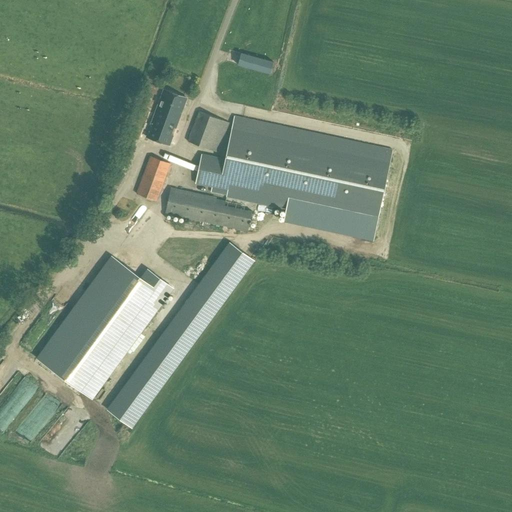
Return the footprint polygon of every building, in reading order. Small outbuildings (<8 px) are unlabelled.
[(237,65),(271,74),(273,62),(241,53),(237,65)] [(146,136),(158,141),(169,145),(187,98),(163,90),(146,136)] [(188,141),(199,145),(217,152),(229,122),(199,111),(188,141)] [(202,154),(195,184),(212,187),(211,191),(226,195),(226,197),(286,210),(284,221),(373,240),(392,150),(267,123),(263,122),(235,116),(225,159),(202,154)] [(111,173),(102,199),(109,202),(117,190),(120,182),(121,183),(122,177),(124,177),(137,140),(126,135),(112,173),(111,173)] [(150,156),(137,194),(156,201),(170,164),(150,156)] [(166,214),(248,231),(253,207),(171,190),(166,214)] [(230,243),(107,410),(110,412),(132,427),(254,260),(253,260),(230,243)] [(120,250),(114,258),(119,262),(125,253),(120,250)] [(126,254),(120,263),(125,266),(131,258),(126,254)] [(106,266),(38,358),(91,398),(143,326),(172,287),(147,269),(140,278),(137,275),(125,266),(120,263),(119,262),(114,258),(112,257),(106,266)]
